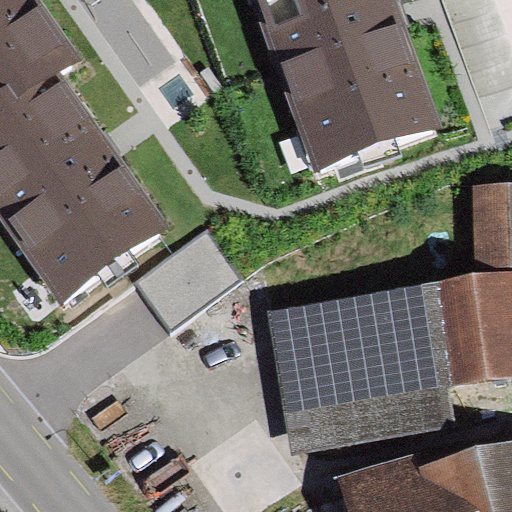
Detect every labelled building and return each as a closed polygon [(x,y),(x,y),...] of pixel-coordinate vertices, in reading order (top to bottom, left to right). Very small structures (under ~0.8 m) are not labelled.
[(0,0),(0,227),(63,315),(172,237),(114,157),(56,76),(81,59),(38,0),(0,0)] [(397,0),(255,0),(316,178),(443,135),(404,20),(397,0)] [(480,282),(511,277),(511,188),(478,191),(480,282)] [(206,237),(141,282),(172,325),(236,280),(206,237)] [(277,313),(297,446),(459,421),(453,382),(511,372),(511,277),(480,282),(277,313)] [(511,511),(511,451),(422,475),(419,461),(343,482),(351,511),(511,511)]
